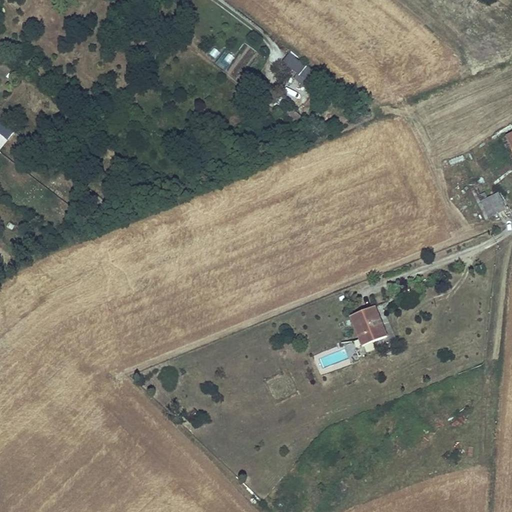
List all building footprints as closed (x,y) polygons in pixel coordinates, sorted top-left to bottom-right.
[(307,88),(317,74),(289,54),(279,68),(307,88)] [(256,77),(250,84),(263,93),(267,87),(268,86),(256,77)] [(263,93),(271,100),(276,94),(267,87),(263,93)] [(14,134),(0,121),(0,133),(8,141),(14,134)] [(485,191),(479,194),(482,200),(488,197),(485,191)] [(482,200),(490,218),(508,209),(500,191),(488,197),(482,200)] [(388,336),(375,304),(350,314),(363,346),(388,336)]
